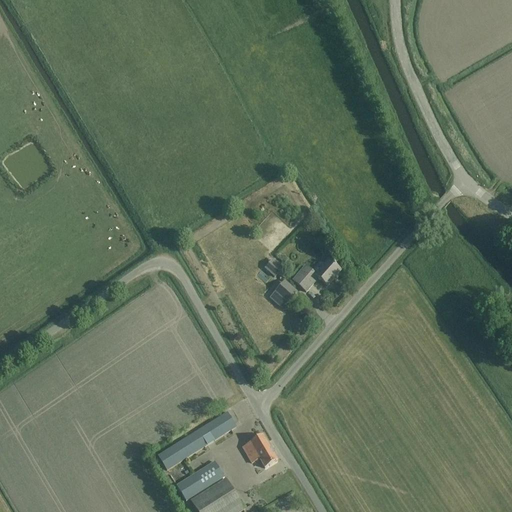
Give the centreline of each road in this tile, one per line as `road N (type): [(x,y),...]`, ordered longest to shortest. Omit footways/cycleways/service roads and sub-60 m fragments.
road 1 (unclassified): [(0,369),(147,266),(167,263),(264,413)]
road 2 (unclassified): [(264,413),(274,391),(466,181)]
road 3 (unclassified): [(466,181),(405,64),(394,0)]
